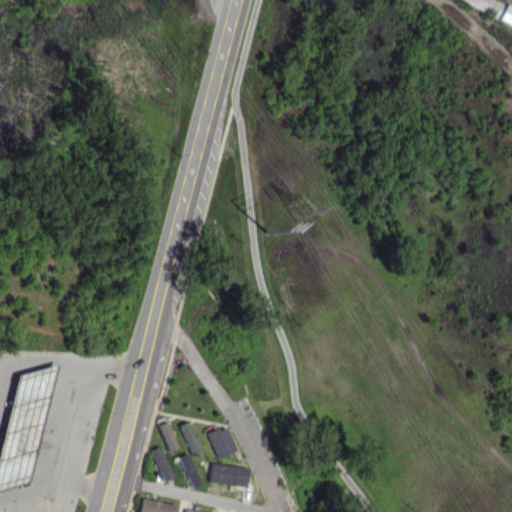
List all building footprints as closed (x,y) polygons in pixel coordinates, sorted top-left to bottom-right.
[(496,16),(502,1),(498,0),(466,0),(465,3),(496,16)] [(511,5),(507,3),(499,19),(511,25),(511,5)] [(200,452),(186,421),(177,425),(191,455),(200,452)] [(234,449),(223,425),(205,433),(216,457),(234,449)] [(160,480),(169,477),(159,446),(150,448),(160,480)] [(199,483),(186,453),(176,457),(190,487),(199,483)] [(243,487),(246,468),(210,462),(207,481),(243,487)] [(136,511),(172,511),(174,504),(139,497),(136,511)]
